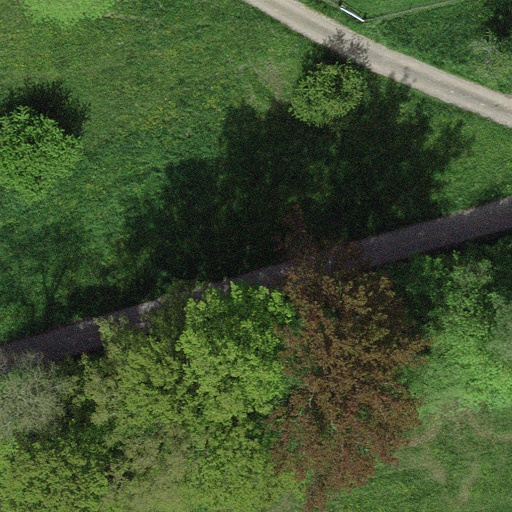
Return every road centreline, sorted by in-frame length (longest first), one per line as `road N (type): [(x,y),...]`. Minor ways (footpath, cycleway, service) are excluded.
road 1 (unclassified): [(511,209),(0,356)]
road 2 (track): [(511,110),(304,27),(259,0)]
